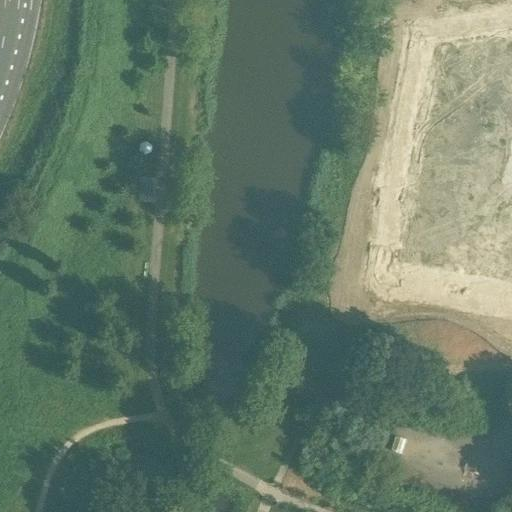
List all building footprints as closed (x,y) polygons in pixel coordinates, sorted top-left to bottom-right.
[(511,33),(496,36),(502,72),(511,70),(511,33)] [(433,52),(428,76),(465,83),(469,58),(464,57),(466,45),(444,49),(444,54),(433,52)] [(496,74),(488,76),(490,88),(498,86),(496,74)] [(428,76),(424,100),(460,107),(465,83),(428,76)] [(498,86),(490,88),(492,99),(500,98),(498,86)] [(424,100),(420,124),(456,130),(460,107),(424,100)] [(420,124),(415,148),(451,154),(456,130),(420,124)] [(496,125),(493,137),(501,139),(504,127),(496,125)] [(493,137),(491,149),(499,151),(501,139),(493,137)] [(415,148),(411,171),(447,178),(451,154),(415,148)] [(411,171),(407,195),(431,199),(431,200),(442,203),(447,178),(411,171)] [(482,176),(481,184),(493,186),(494,178),(482,176)] [(481,184),(479,192),(491,194),(493,186),(481,184)] [(407,195),(399,235),(424,239),(431,200),(431,199),(407,195)] [(493,201),(491,209),(503,211),(505,203),(493,201)] [(511,204),(505,203),(503,211),(511,212),(511,204)] [(397,247),(393,271),(431,278),(435,254),(397,247)] [(472,260),(468,285),(489,289),(496,252),(474,248),(471,260),(472,260)] [(511,255),(496,252),(489,289),(510,292),(511,283),(511,255)] [(435,254),(431,278),(468,285),(472,260),(471,260),(435,254)]
